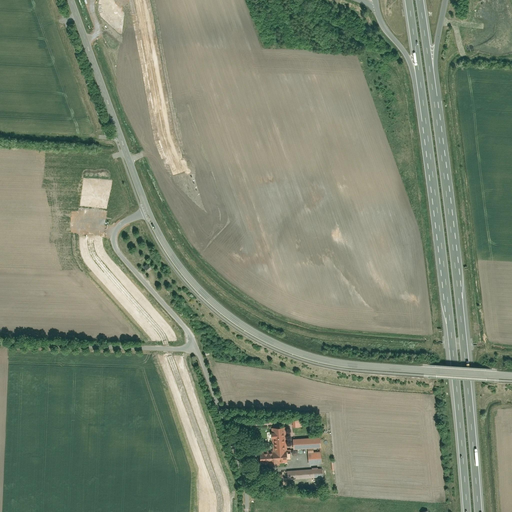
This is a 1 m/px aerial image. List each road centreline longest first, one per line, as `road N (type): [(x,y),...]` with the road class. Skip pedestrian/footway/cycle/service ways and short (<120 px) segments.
road 1 (motorway): [(408,0),(467,511)]
road 2 (motorway): [(478,511),(419,0)]
road 3 (tertiary): [(511,375),(356,364),(289,348),(213,302),(148,212)]
road 4 (tertiary): [(148,212),(70,0)]
road 5 (unclassified): [(0,341),(196,350)]
road 6 (residential): [(148,212),(126,221),(114,242),(196,350)]
road 7 (residential): [(196,350),(243,470),(246,511)]
